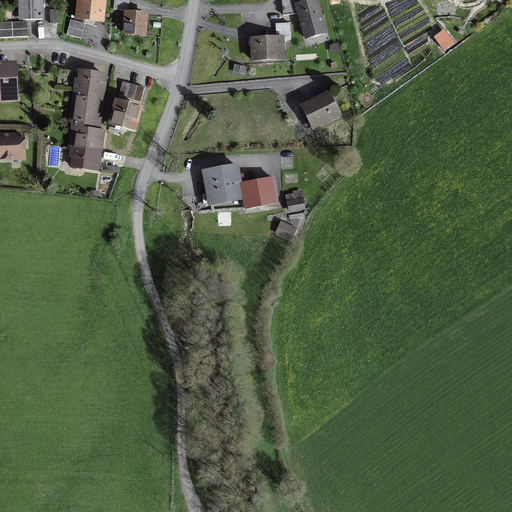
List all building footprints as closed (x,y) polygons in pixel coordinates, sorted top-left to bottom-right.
[(23,6),(23,20),(42,19),(41,0),(19,0),(20,7),(23,6)] [(78,0),(77,19),(99,21),(100,12),(103,12),(104,0),(78,0)] [(129,0),(114,0),(113,10),(128,11),(129,0)] [(284,15),(299,14),(306,39),(325,33),(315,0),(314,0),(302,4),(300,0),(285,0),(282,0),(284,15)] [(145,35),(147,15),(126,13),(124,33),(145,35)] [(71,20),(66,35),(81,39),(85,24),(71,20)] [(0,37),(13,37),(12,22),(0,22),(0,37)] [(27,37),(27,22),(12,22),(13,37),(27,37)] [(291,39),(290,23),(277,24),(278,40),(277,39),(252,40),(252,51),(256,51),(256,60),(278,59),(278,50),(285,50),(285,40),(291,39)] [(0,100),(16,100),(14,65),(0,65),(0,100)] [(63,89),(66,70),(58,69),(56,88),(63,89)] [(63,89),(71,90),(73,71),(66,70),(63,89)] [(73,71),(71,90),(78,91),(81,72),(73,71)] [(81,72),(78,91),(85,92),(88,73),(81,72)] [(103,95),(105,76),(88,73),(85,92),(103,95)] [(130,84),(122,82),(119,96),(126,98),(130,84)] [(133,100),(137,86),(130,84),(126,98),(133,100)] [(140,102),(144,88),(137,86),(133,100),(140,102)] [(75,110),(100,113),(103,95),(85,92),(78,91),(75,110)] [(301,106),(312,129),(339,116),(329,95),(312,103),(311,102),(301,106)] [(113,111),(113,112),(116,103),(107,101),(104,122),(110,124),(113,111)] [(141,110),(116,103),(113,112),(113,111),(110,124),(135,131),(141,110)] [(97,132),(100,113),(75,110),(73,129),(78,129),(97,132)] [(78,129),(75,148),(100,151),(102,133),(97,132),(78,129)] [(0,136),(0,158),(24,158),(23,136),(0,136)] [(100,151),(75,148),(72,167),(97,170),(98,162),(100,151)] [(207,194),(202,195),(204,205),(240,198),(236,180),(240,180),(237,166),(204,172),(207,194)] [(273,178),(241,184),(245,209),(277,203),(273,178)] [(302,200),(288,202),(290,211),(304,209),(302,200)] [(296,229),(288,225),(283,236),(291,239),(296,229)]
